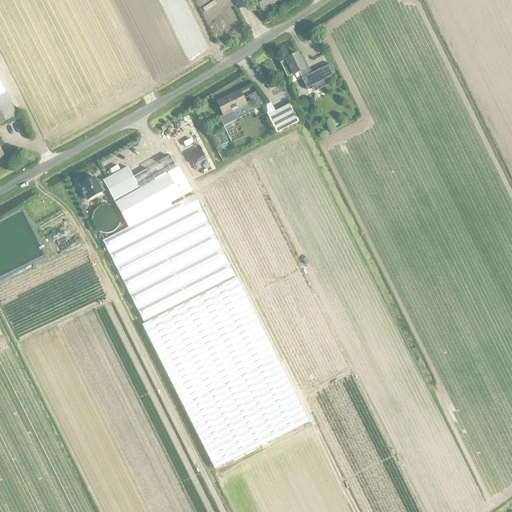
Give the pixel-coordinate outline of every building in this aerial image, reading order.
[(255,0),(261,11),(280,1),(279,0),(255,0)] [(299,72),(302,78),(306,76),(303,70),(305,69),(297,54),(285,60),(280,63),(287,77),(293,75),(299,72)] [(330,64),(306,76),(302,78),(302,79),(307,89),(335,75),(330,64)] [(0,101),(8,98),(0,81),(0,101)] [(239,91),(216,102),(223,116),(219,118),(223,126),(237,119),(255,111),(251,103),(250,101),(245,103),(239,91)] [(258,91),(249,95),(253,103),(255,101),(259,108),(266,104),(263,97),(261,97),(258,91)] [(0,124),(17,116),(8,98),(0,101),(0,124)] [(298,122),(289,104),(267,115),(276,133),(298,122)] [(147,158),(149,163),(160,159),(158,154),(147,158)] [(103,182),(98,184),(102,192),(107,189),(128,226),(178,198),(180,197),(193,190),(185,176),(173,183),(167,173),(139,189),(127,167),(103,181),(103,182)] [(80,185),(79,185),(88,200),(102,192),(102,193),(102,192),(98,184),(94,177),(93,177),(94,178),(80,185)] [(128,227),(102,240),(144,323),(141,324),(214,469),(308,421),(279,363),(194,194),(180,201),(178,198),(128,226),(128,227)] [(118,217),(118,214),(117,212),(116,210),(114,208),(113,206),(110,205),(107,204),(105,204),(103,204),(100,205),(97,206),(95,208),(94,210),(93,212),(92,215),(92,217),(93,222),(94,224),(95,226),(97,228),(99,229),(102,230),(104,230),(106,230),(109,229),(111,229),(114,227),(115,225),(117,223),(118,220),(118,217)]
